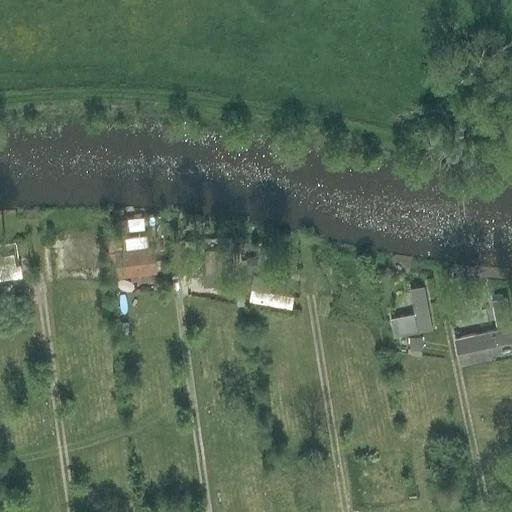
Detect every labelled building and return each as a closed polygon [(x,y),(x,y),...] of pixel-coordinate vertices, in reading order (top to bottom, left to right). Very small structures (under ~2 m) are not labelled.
[(67,242),(68,270),(96,270),(96,242),(67,242)] [(20,244),(0,245),(0,292),(1,292),(0,277),(23,276),(20,244)] [(140,274),(158,272),(155,247),(115,251),(119,277),(132,275),(132,281),(140,280),(140,274)] [(234,285),(233,250),(208,251),(209,266),(203,266),(204,287),(234,285)] [(187,273),(199,272),(199,255),(187,255),(187,273)] [(249,297),(295,307),(298,294),(270,288),(273,276),(254,272),(249,297)] [(393,334),(433,327),(425,281),(409,284),(413,309),(389,314),(393,334)] [(453,334),(456,350),(511,339),(511,314),(509,296),(458,305),(461,320),(488,315),(490,327),(453,334)] [(330,299),(328,314),(372,320),(374,305),(330,299)] [(492,361),(490,345),(459,349),(461,365),(492,361)] [(400,484),(398,452),(360,453),(361,486),(400,484)] [(285,511),(284,484),(270,484),(271,511),(285,511)] [(86,491),(87,511),(120,511),(119,489),(86,491)]
